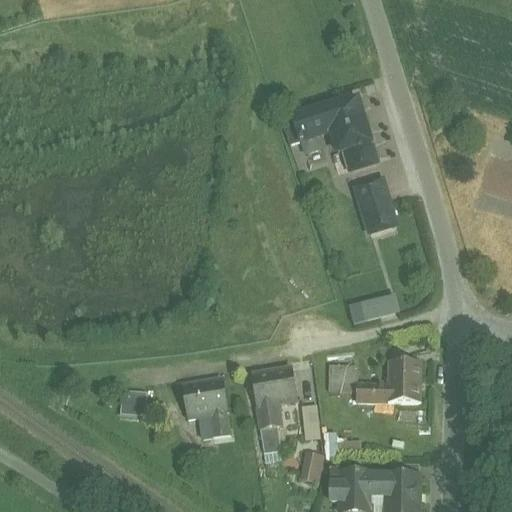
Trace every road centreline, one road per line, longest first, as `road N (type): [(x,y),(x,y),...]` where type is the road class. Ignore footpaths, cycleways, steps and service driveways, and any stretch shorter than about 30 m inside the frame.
road 1 (unclassified): [(370,0),(449,257),(456,317)]
road 2 (residential): [(456,317),(313,354),(179,375)]
road 3 (unclassified): [(456,317),(454,511)]
